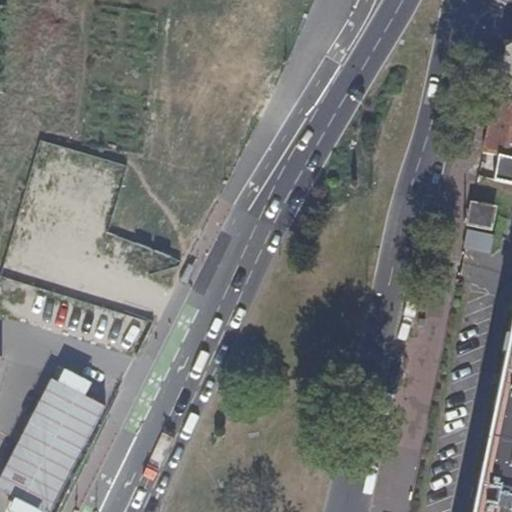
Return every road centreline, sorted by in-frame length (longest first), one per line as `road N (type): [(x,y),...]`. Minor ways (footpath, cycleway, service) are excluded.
road 1 (primary): [(397,0),(198,361),(129,511)]
road 2 (primary): [(341,511),(455,0)]
